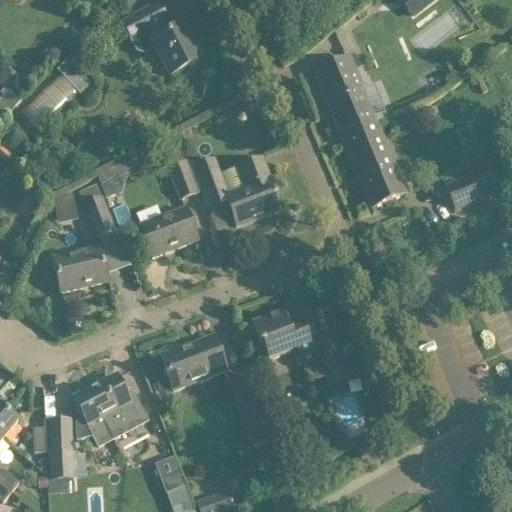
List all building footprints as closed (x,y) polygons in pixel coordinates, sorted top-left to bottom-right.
[(397,0),(412,19),(436,0),(397,0)] [(158,6),(140,16),(122,26),(136,54),(144,56),(152,52),(167,79),(170,78),(171,79),(200,63),(182,29),(169,36),(163,23),(166,22),(158,6)] [(346,59),(311,74),(339,139),(374,123),(346,59)] [(57,72),(59,74),(18,112),(38,133),(89,85),(68,62),(57,72)] [(10,83),(0,95),(3,98),(15,108),(21,101),(10,83)] [(417,114),(391,125),(397,138),(423,126),(417,114)] [(375,124),(339,139),(371,211),(406,196),(375,124)] [(191,165),(189,165),(200,195),(204,193),(205,197),(212,216),(228,210),(235,229),(281,212),(270,182),(268,182),(261,161),(242,168),(236,170),(244,190),(227,196),(220,176),(208,180),(203,165),(193,169),(191,165)] [(168,171),(167,171),(180,203),(196,196),(200,195),(189,165),(185,167),(184,165),(168,171)] [(121,169),(97,178),(105,200),(121,194),(125,180),(121,169)] [(488,172),(445,190),(454,213),(498,195),(488,172)] [(111,234),(99,202),(104,200),(99,188),(80,195),(97,240),(111,234)] [(71,212),(65,197),(50,203),(57,218),(71,212)] [(157,209),(136,217),(140,228),(145,242),(152,261),(197,243),(190,225),(186,211),(161,221),(157,209)] [(107,285),(103,265),(100,251),(52,262),(60,295),(107,285)] [(283,314),(251,325),(260,349),(261,348),(266,363),(294,352),(297,360),(313,354),(300,318),(286,323),(283,314)] [(329,339),(313,345),(325,378),(326,378),(341,373),(329,339)] [(160,359),(167,378),(172,392),(225,373),(213,340),(160,359)] [(361,359),(346,364),(351,380),(367,374),(361,359)] [(341,373),(326,378),(330,388),(345,383),(341,373)] [(115,379),(73,401),(83,421),(76,425),(77,443),(92,438),(99,451),(147,426),(130,394),(125,397),(115,379)] [(245,379),(229,385),(241,417),(242,416),(247,428),(253,445),(267,440),(261,423),(256,411),(245,379)] [(0,440),(2,442),(18,424),(0,408),(0,440)] [(50,482),(48,483),(48,491),(48,496),(73,494),(72,422),(67,423),(47,424),(49,452),(50,482)] [(46,456),(44,431),(33,431),(34,456),(46,456)] [(357,448),(361,458),(372,454),(368,443),(357,448)] [(186,489),(174,459),(155,467),(166,496),(186,489)] [(19,487),(0,470),(0,487),(11,497),(19,487)] [(47,479),(38,480),(38,491),(48,491),(47,479)] [(0,503),(3,506),(11,497),(0,487),(0,503)] [(212,511),(208,501),(197,505),(199,511),(212,511)]
